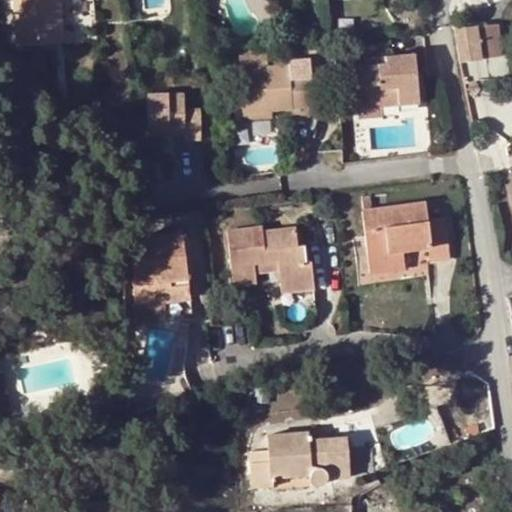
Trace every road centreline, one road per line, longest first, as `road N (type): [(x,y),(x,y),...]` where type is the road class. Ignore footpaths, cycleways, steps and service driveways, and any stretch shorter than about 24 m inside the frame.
road 1 (residential): [(511,454),(470,162)]
road 2 (unknown): [(221,369),(356,343),(495,353)]
road 3 (residential): [(470,162),(221,187)]
road 4 (residential): [(470,162),(431,0)]
